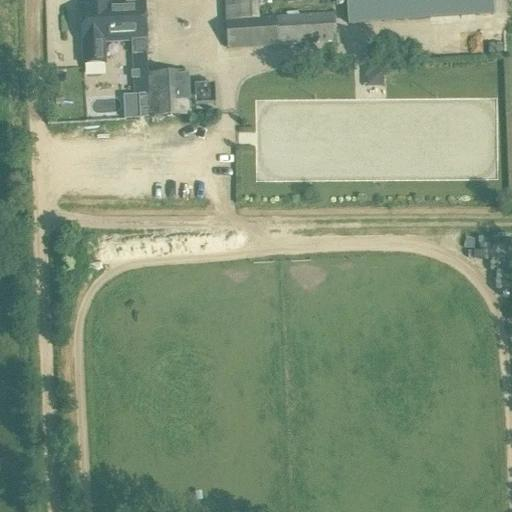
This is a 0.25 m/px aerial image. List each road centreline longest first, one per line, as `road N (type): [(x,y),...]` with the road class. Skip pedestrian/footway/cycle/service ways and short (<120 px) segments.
road 1 (track): [(51,511),(29,0)]
road 2 (track): [(511,216),(36,221)]
